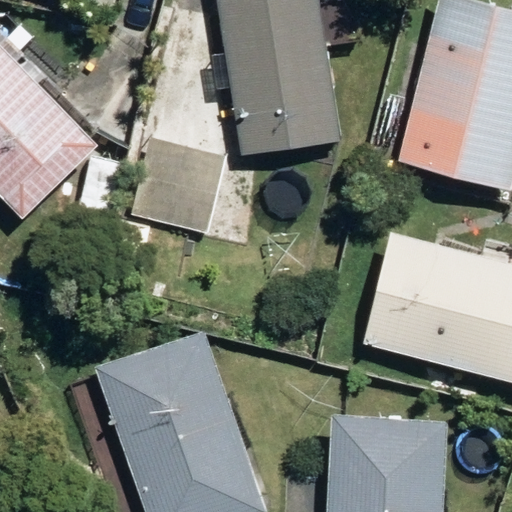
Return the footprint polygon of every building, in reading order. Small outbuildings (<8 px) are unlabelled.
[(227,0),(253,141),(348,123),(326,0),(227,0)] [(511,0),(445,0),(406,146),(511,174),(511,0)] [(0,172),(34,205),(107,131),(0,27),(0,172)] [(374,334),(511,367),(511,246),(402,220),(374,334)] [(105,353),(160,511),(251,511),(275,504),(209,316),(105,353)] [(8,348),(24,377),(42,367),(26,338),(8,348)] [(339,511),(449,511),(454,408),(343,404),(339,511)]
